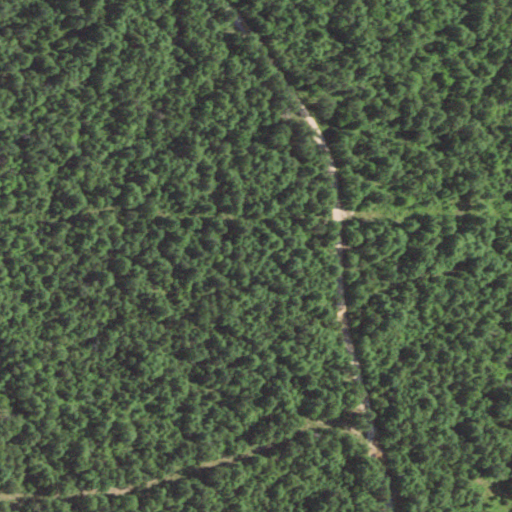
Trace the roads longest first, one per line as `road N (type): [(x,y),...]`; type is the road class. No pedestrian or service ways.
road 1 (track): [(388,511),(329,281),(324,154),(224,0)]
road 2 (track): [(0,495),(105,491),(154,480),(293,426),(368,437)]
